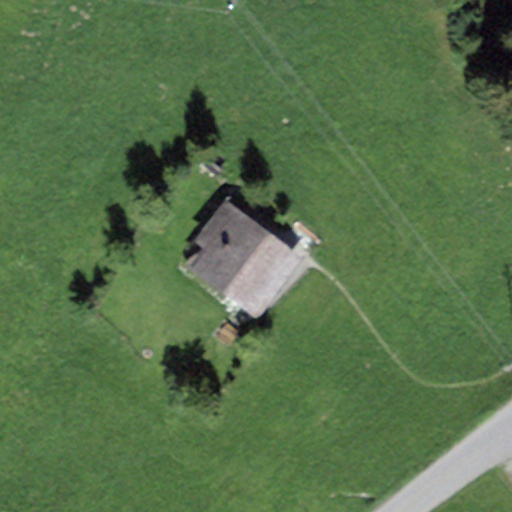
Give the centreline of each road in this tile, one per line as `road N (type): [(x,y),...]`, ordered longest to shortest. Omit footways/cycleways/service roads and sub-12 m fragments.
road 1 (track): [(316,272),(369,324),(412,384),(454,387),(511,369)]
road 2 (unclassified): [(511,429),(402,511)]
